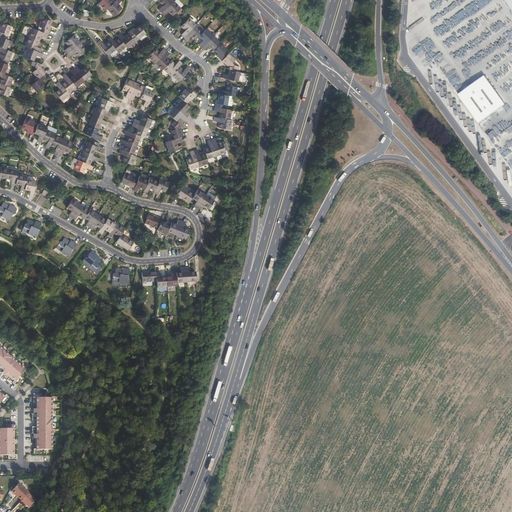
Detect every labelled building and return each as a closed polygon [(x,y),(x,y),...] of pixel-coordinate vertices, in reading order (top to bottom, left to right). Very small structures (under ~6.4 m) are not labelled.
[(105,11),(107,9),(114,3),(111,0),(102,0),(98,4),(105,11)] [(118,4),(122,0),(116,0),(114,3),(107,9),(114,16),(122,8),(118,4)] [(161,13),(174,1),(173,0),(160,0),(159,2),(162,6),(159,10),(161,13)] [(181,8),(174,1),(161,13),(164,16),(168,12),(173,16),(181,8)] [(49,27),(51,21),(42,17),(38,27),(42,28),(40,31),(43,33),(48,35),(51,27),(49,27)] [(184,37),(196,25),(189,18),(181,26),(185,30),(181,34),(184,37)] [(11,26),(2,22),(0,26),(0,36),(3,37),(4,34),(7,35),(11,26)] [(195,40),(198,37),(203,32),(196,25),(184,37),(187,40),(191,36),(195,40)] [(133,28),(127,32),(128,34),(133,39),(135,37),(138,40),(145,34),(139,26),(134,29),(133,28)] [(46,38),(48,35),(43,33),(40,31),(32,28),(28,37),(39,42),(41,36),(46,38)] [(202,48),(213,36),(205,29),(203,32),(198,37),(203,41),(199,45),(202,48)] [(127,48),(135,42),(133,39),(128,34),(124,37),(124,38),(120,33),(117,36),(119,38),(126,47),(127,48)] [(64,50),(66,52),(67,54),(80,43),(81,43),(74,35),(65,42),(69,47),(64,50)] [(3,37),(0,36),(0,47),(6,49),(9,40),(3,37)] [(213,50),(220,43),(213,36),(202,48),(205,50),(209,46),(213,50)] [(40,53),(42,49),(37,47),(39,42),(28,37),(24,46),(28,48),(40,53)] [(107,39),(108,40),(116,50),(118,53),(126,47),(119,38),(114,41),(111,37),(107,39)] [(100,40),(97,42),(108,56),(116,50),(108,40),(104,44),(100,40)] [(80,43),(67,54),(68,55),(69,57),(74,53),(77,58),(87,50),(80,43)] [(227,49),(220,43),(213,50),(217,54),(216,56),(219,59),(222,61),(227,55),(225,52),(227,49)] [(6,49),(0,47),(0,51),(0,52),(0,57),(4,59),(9,61),(12,52),(6,49)] [(43,54),(40,53),(28,48),(24,57),(31,60),(34,61),(36,55),(41,58),(43,54)] [(163,55),(167,51),(164,48),(160,52),(155,48),(147,57),(155,64),(163,55)] [(162,70),(163,69),(170,62),(166,58),(170,54),(167,51),(163,55),(155,64),(162,70)] [(228,53),(227,55),(222,61),(225,64),(226,65),(226,64),(229,67),(228,69),(230,70),(238,72),(239,67),(234,65),(232,63),(235,60),(228,53)] [(40,64),(34,61),(31,60),(29,65),(34,67),(36,69),(32,72),(38,79),(43,75),(46,73),(44,70),(42,68),(42,69),(39,66),(40,64)] [(170,76),(171,75),(179,66),(182,63),(179,61),(175,65),(171,61),(170,62),(163,69),(170,76)] [(80,70),(77,66),(75,67),(73,68),(84,81),(91,75),(85,67),(80,70)] [(178,82),(187,73),(190,69),(187,66),(184,70),(179,66),(171,75),(178,82)] [(84,81),(73,68),(72,69),(70,71),(74,76),(69,79),(76,87),(84,81)] [(240,72),(238,72),(230,70),(229,75),(224,74),(223,74),(222,78),(238,82),(240,72)] [(3,74),(0,72),(0,76),(1,77),(0,78),(0,83),(9,87),(13,78),(3,74)] [(65,80),(62,76),(59,72),(57,74),(56,79),(59,82),(61,84),(65,80)] [(76,87),(69,79),(65,73),(64,74),(62,76),(65,80),(61,84),(64,88),(68,93),(76,87)] [(46,78),(43,75),(38,79),(31,85),(37,93),(45,87),(41,82),(46,78)] [(480,123),(505,105),(485,75),(458,94),(480,123)] [(125,97),(129,99),(131,94),(136,83),(127,79),(122,90),(127,92),(125,97)] [(70,95),(68,93),(64,88),(61,84),(59,82),(58,82),(55,84),(59,89),(54,92),(62,101),(70,95)] [(0,83),(0,93),(8,97),(12,88),(9,87),(0,83)] [(129,99),(132,100),(135,95),(140,97),(144,89),(145,87),(136,83),(131,94),(129,99)] [(236,97),(237,87),(226,85),(225,91),(219,90),(219,94),(229,96),(236,97)] [(140,97),(137,105),(141,106),(143,101),(148,104),(153,93),(144,89),(140,97)] [(193,98),(196,95),(190,89),(188,92),(185,89),(178,96),(181,98),(186,103),(190,99),(191,100),(193,98)] [(215,107),(223,108),(223,105),(227,105),(229,96),(219,94),(217,100),(216,100),(214,107),(215,107)] [(111,106),(114,99),(107,96),(105,99),(102,98),(98,107),(107,111),(110,106),(111,106)] [(187,118),(189,115),(185,111),(189,107),(186,103),(182,100),(175,107),(187,118)] [(104,114),(109,116),(111,113),(107,111),(98,107),(96,106),(92,116),(102,120),(104,114)] [(184,121),(187,118),(175,107),(168,114),(174,119),(176,121),(180,117),(184,121)] [(230,120),(232,110),(223,108),(215,107),(214,111),(219,112),(218,118),(230,120)] [(100,123),(105,126),(107,122),(102,120),(92,116),(88,125),(98,129),(100,123)] [(133,123),(148,129),(152,120),(146,117),(142,116),(140,121),(135,119),(133,123)] [(230,130),(232,120),(230,120),(218,118),(215,117),(214,121),(220,122),(219,128),(230,130)] [(33,135),(34,133),(36,127),(33,126),(35,122),(25,118),(21,128),(27,130),(26,132),(33,135)] [(173,140),(180,137),(183,137),(182,133),(181,133),(181,131),(180,131),(179,128),(181,126),(176,121),(174,119),(170,123),(174,127),(175,130),(170,131),(173,140)] [(144,138),(148,129),(133,123),(132,126),(137,129),(134,134),(141,137),(144,138)] [(42,140),(46,129),(47,128),(38,124),(36,127),(34,133),(39,136),(37,141),(41,142),(42,140)] [(85,134),(100,141),(102,137),(97,134),(99,129),(98,129),(88,125),(85,134)] [(50,146),(55,135),(56,133),(46,129),(42,140),(47,142),(45,148),(49,149),(50,146)] [(121,139),(137,146),(141,137),(134,134),(130,132),(128,138),(123,135),(121,139)] [(57,155),(64,139),(55,135),(50,146),(55,148),(53,153),(57,155)] [(176,143),(182,141),(180,137),(173,140),(165,142),(168,152),(178,148),(176,143)] [(215,138),(214,138),(211,140),(216,156),(225,153),(222,142),(216,144),(215,138)] [(63,151),(68,154),(71,146),(73,143),(64,139),(57,155),(61,157),(63,151)] [(133,155),(137,146),(121,139),(119,143),(125,145),(122,150),(133,155)] [(96,151),(99,144),(92,140),(90,144),(87,142),(83,151),(92,155),(95,150),(96,151)] [(207,159),(216,156),(211,140),(207,141),(209,146),(203,148),(204,153),(207,159)] [(132,165),(136,156),(133,155),(122,150),(120,149),(118,153),(124,155),(121,161),(129,164),(132,165)] [(208,164),(207,159),(204,153),(199,155),(197,149),(193,150),(199,167),(208,164)] [(189,170),(199,167),(193,150),(189,152),(191,157),(186,159),(189,170)] [(97,162),(99,158),(92,155),(83,151),(79,160),(90,165),(92,159),(97,162)] [(91,170),(93,166),(90,165),(79,160),(77,159),(73,169),(83,173),(86,168),(91,170)] [(17,174),(18,170),(8,169),(6,179),(12,180),(11,185),(15,186),(15,184),(17,174)] [(121,183),(134,188),(138,179),(125,173),(121,183)] [(26,179),(27,176),(17,174),(15,184),(21,185),(20,190),(24,191),(24,190),(26,179)] [(144,189),(146,184),(148,180),(139,176),(138,179),(134,188),(133,190),(137,192),(139,187),(144,189)] [(149,188),(154,191),(158,181),(149,177),(148,180),(146,184),(144,189),(143,191),(147,193),(149,188)] [(36,181),(26,179),(24,190),(30,191),(29,196),(33,196),(36,181)] [(159,190),(165,192),(169,183),(160,179),(154,191),(154,193),(157,194),(159,190)] [(191,199),(194,194),(183,186),(177,195),(189,203),(191,199)] [(197,208),(206,195),(197,190),(194,194),(192,198),(197,201),(194,205),(197,208)] [(214,201),(206,195),(197,208),(200,210),(203,206),(208,209),(214,201)] [(72,217),(81,205),(72,199),(66,207),(71,211),(68,215),(72,217)] [(0,207),(0,214),(2,215),(1,216),(8,220),(12,214),(16,208),(12,206),(10,208),(9,207),(9,206),(3,203),(1,207),(0,207)] [(89,210),(81,205),(72,217),(75,220),(78,215),(83,219),(84,217),(89,210)] [(90,209),(89,210),(84,217),(89,221),(86,225),(89,227),(98,214),(90,209)] [(106,220),(98,214),(89,227),(92,230),(95,225),(100,229),(106,220)] [(161,219),(148,214),(145,223),(158,228),(161,220),(161,219)] [(161,220),(158,228),(157,230),(166,234),(167,232),(171,222),(172,219),(168,218),(166,222),(161,220)] [(107,219),(106,220),(100,229),(98,231),(102,234),(105,229),(109,233),(115,224),(107,219)] [(176,224),(171,222),(167,232),(176,235),(182,221),(178,219),(176,224)] [(21,223),(19,229),(22,231),(22,230),(28,233),(28,234),(35,237),(38,230),(39,230),(42,224),(37,222),(36,224),(34,223),(35,223),(28,220),(26,225),(25,224),(24,225),(21,223)] [(186,222),(182,221),(176,235),(186,239),(189,229),(184,227),(186,222)] [(116,223),(115,224),(109,233),(108,235),(111,238),(114,233),(119,237),(122,234),(125,229),(116,223)] [(133,242),(122,234),(119,237),(116,242),(128,250),(133,242)] [(60,242),(56,247),(62,251),(61,252),(68,256),(72,250),(73,251),(77,245),(72,242),(71,244),(69,243),(70,242),(64,238),(61,243),(60,242)] [(88,257),(84,261),(90,266),(90,265),(92,266),(90,268),(94,271),(99,266),(98,265),(103,260),(97,254),(96,255),(91,251),(87,256),(88,257)] [(177,283),(186,283),(185,267),(181,268),(182,273),(176,273),(177,283)] [(185,267),(186,283),(196,282),(195,272),(190,272),(189,267),(185,267)] [(113,274),(112,280),(119,281),(118,282),(126,284),(127,276),(129,277),(130,270),(125,269),(124,271),(122,271),(123,270),(116,269),(115,274),(113,274)] [(167,287),(177,286),(177,283),(176,273),(176,271),(172,271),(172,276),(166,277),(167,287)] [(142,283),(156,282),(156,272),(141,273),(142,283)] [(157,288),(167,287),(166,277),(160,277),(160,272),(156,272),(156,282),(157,288)] [(14,380),(13,381),(13,382),(16,385),(21,379),(18,377),(25,369),(0,347),(0,372),(1,373),(5,375),(6,374),(6,373),(14,380)] [(0,402),(1,401),(4,404),(9,397),(5,394),(4,395),(4,396),(0,393),(0,402)] [(36,409),(35,409),(33,409),(33,413),(32,414),(32,420),(36,420),(36,427),(32,427),(32,433),(33,434),(33,438),(35,438),(36,438),(36,449),(35,449),(33,449),(33,453),(42,453),(42,450),(52,450),(52,397),(41,397),(41,394),(33,394),(33,398),(35,398),(36,398),(36,409)] [(12,429),(14,429),(16,429),(16,425),(8,425),(8,428),(0,428),(0,455),(9,455),(8,459),(16,459),(16,455),(13,455),(12,455),(12,444),(14,444),(16,444),(16,440),(14,440),(12,440),(12,429)] [(28,493),(29,492),(19,483),(11,491),(17,497),(21,500),(28,493)] [(35,500),(28,493),(21,500),(21,501),(28,508),(35,500)]
